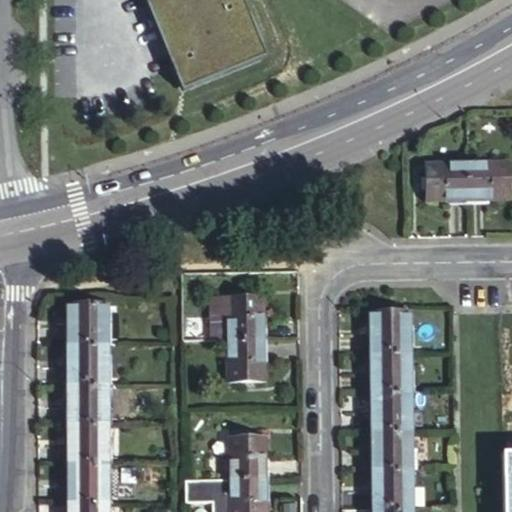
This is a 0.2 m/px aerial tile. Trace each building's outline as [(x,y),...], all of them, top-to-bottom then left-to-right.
[(247,0),(147,0),(183,89),(270,55),(247,0)] [(457,170),(413,170),(414,201),(458,201),(457,170)] [(500,170),(457,170),(458,201),(500,201),(500,170)] [(260,307),(210,308),(211,350),(228,350),(228,389),(262,388),(260,307)] [(105,313),(65,314),(65,354),(105,353),(105,313)] [(410,454),(407,322),(369,323),(371,511),(410,511),(410,474),(410,454)] [(105,393),(105,353),(65,354),(66,394),(105,393)] [(106,434),(105,393),(66,394),(66,435),(106,434)] [(106,471),(106,434),(66,435),(66,472),(106,471)] [(231,446),(232,486),(264,486),(263,446),(231,446)] [(511,511),(511,450),(503,451),(503,511),(511,511)] [(66,472),(66,511),(98,511),(106,511),(106,471),(66,472)] [(232,486),(232,511),(264,511),(264,486),(232,486)]
